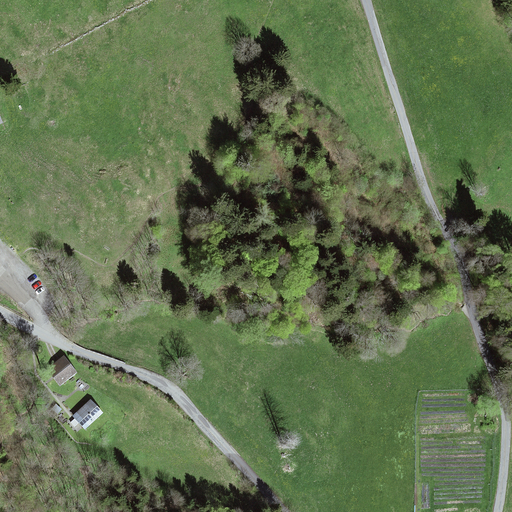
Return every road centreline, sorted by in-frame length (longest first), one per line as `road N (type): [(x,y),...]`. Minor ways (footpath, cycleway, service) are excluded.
road 1 (unclassified): [(368,0),(426,194),(460,262),(504,406),(497,511)]
road 2 (unclassified): [(290,511),(166,384),(0,311)]
